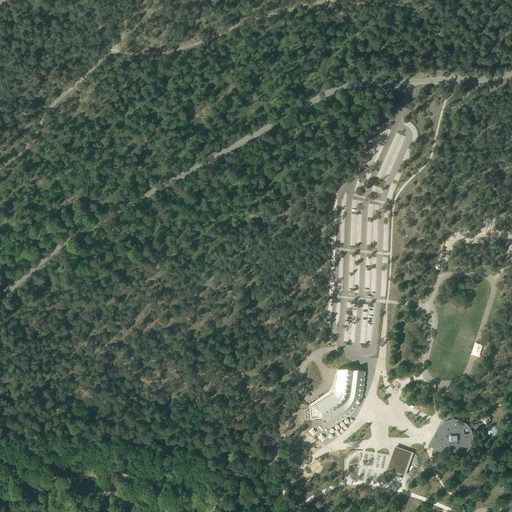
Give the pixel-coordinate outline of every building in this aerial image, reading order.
[(337,368),(333,384),(332,386),(331,388),(329,390),(327,392),(309,404),(311,419),(322,418),(322,423),(328,429),(329,427),(330,424),(334,425),(334,421),(338,422),(339,418),(343,419),(344,415),(347,416),(348,412),(352,413),(351,409),(355,409),(355,405),(357,405),(358,405),(360,400),(359,398),(359,397),(362,395),(360,392),(363,389),(360,386),(363,384),(361,381),(364,379),(362,376),(365,373),(366,372),(361,370),(358,369),(354,370),(348,367),(337,368)] [(486,414),(481,419),(486,424),(487,422),(488,422),(489,422),(489,421),(489,420),(490,420),(486,414)] [(435,439),(432,445),(446,453),(446,452),(447,452),(449,453),(450,453),(452,454),(454,454),(455,454),(457,453),(459,453),(460,452),(462,452),(463,451),(464,450),(466,449),(467,447),(468,446),(468,444),(469,443),(469,441),(470,440),(470,438),(471,438),(471,435),(465,435),(465,432),(478,429),(477,426),(464,430),(463,427),(464,426),(458,424),(457,423),(456,423),(455,423),(454,422),(453,422),(451,422),(449,423),(447,424),(446,424),(445,425),(444,426),(443,428),(440,433),(443,433),(439,441),(435,439)] [(487,429),(486,430),(486,431),(487,431),(487,432),(487,433),(487,434),(488,434),(488,435),(489,435),(489,436),(490,436),(491,436),(492,436),(493,436),(494,436),(495,436),(496,435),(496,434),(497,434),(497,433),(497,432),(498,431),(497,430),(497,429),(497,428),(497,427),(496,427),(496,426),(495,426),(494,425),(493,425),(492,425),(491,425),(490,425),(490,426),(489,426),(488,427),(487,428),(487,429)] [(387,469),(405,475),(413,452),(395,445),(387,469)]
